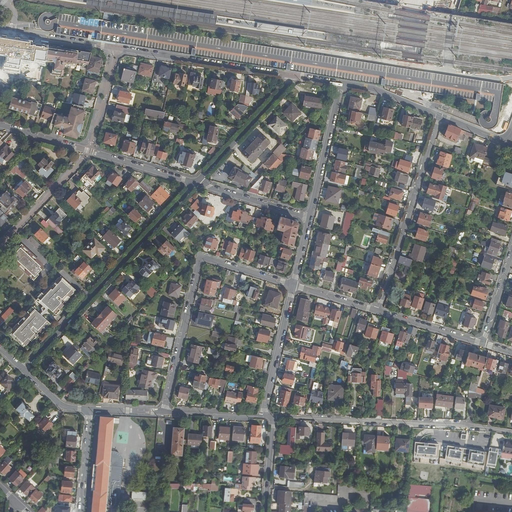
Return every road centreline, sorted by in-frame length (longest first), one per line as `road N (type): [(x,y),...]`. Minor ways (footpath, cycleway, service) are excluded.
road 1 (residential): [(0,27),(295,76)]
road 2 (residential): [(23,370),(196,182)]
road 3 (residential): [(164,411),(200,258),(293,285)]
road 4 (residential): [(511,432),(274,416)]
road 5 (residential): [(440,115),(377,311)]
road 6 (residential): [(196,182),(0,124)]
road 7 (residential): [(196,182),(295,76)]
road 8 (residential): [(341,84),(309,217)]
road 9 (residential): [(293,285),(262,416)]
